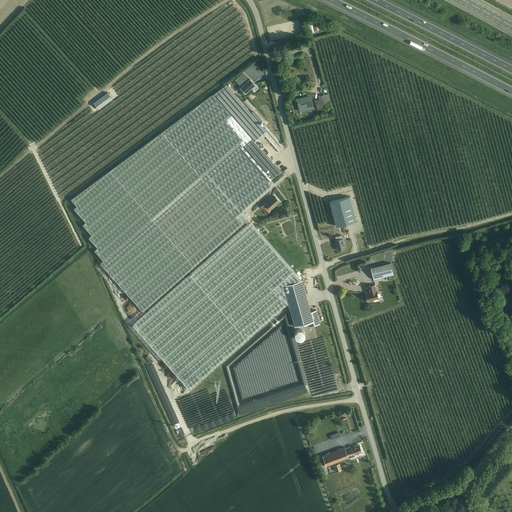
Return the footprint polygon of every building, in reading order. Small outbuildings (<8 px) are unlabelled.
[(250,79),(240,87),(245,93),(255,85),(250,79)] [(226,84),(71,200),(77,206),(74,209),(86,222),(83,225),(92,235),(89,238),(98,248),(95,251),(103,260),(100,263),(142,311),(245,221),(247,224),(132,325),(189,389),(288,303),(283,285),(301,279),(250,221),(248,218),(242,212),(272,185),(268,181),(280,170),(254,141),(267,130),(226,84)] [(99,109),(112,99),(107,92),(94,102),(99,109)] [(317,110),(327,107),(328,109),(331,108),(331,106),(328,94),(324,94),(318,96),(319,99),(315,100),(317,110)] [(307,107),(312,105),(310,96),(297,100),(299,106),(307,104),(307,107)] [(270,210),(280,202),(274,196),(265,204),(270,210)] [(356,221),(349,196),(329,202),(336,226),(356,221)] [(345,248),(342,235),(335,237),(336,240),(335,240),(337,250),(345,248)] [(393,274),(390,263),(370,268),(373,279),(393,274)] [(311,311),(302,279),(301,279),(283,285),(288,303),(294,326),(308,323),(309,326),(320,323),(316,310),(311,311)] [(374,284),(368,286),(369,292),(365,293),(367,301),(369,301),(369,302),(372,301),(372,300),(378,298),(376,291),(374,284)] [(348,458),(354,456),(354,454),(358,452),(358,453),(361,452),(361,451),(362,451),(359,445),(351,448),(351,447),(345,449),(344,447),(322,455),(326,467),(348,458)]
